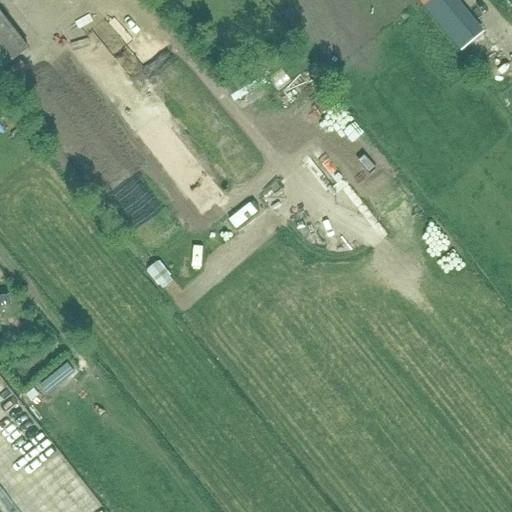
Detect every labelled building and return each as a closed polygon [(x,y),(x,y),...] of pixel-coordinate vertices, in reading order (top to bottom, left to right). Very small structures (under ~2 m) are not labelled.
[(485,0),(459,0),(479,33),(498,21),(485,0)] [(438,1),(426,9),(446,38),(458,29),(438,1)] [(0,13),(0,72),(29,50),(0,13)] [(160,289),(172,280),(164,270),(157,261),(145,271),(160,289)] [(0,416),(24,446),(36,436),(13,407),(0,416)] [(38,441),(31,449),(50,464),(56,456),(38,441)]
